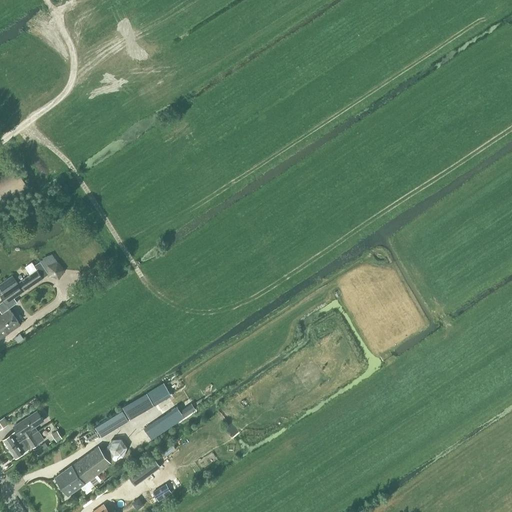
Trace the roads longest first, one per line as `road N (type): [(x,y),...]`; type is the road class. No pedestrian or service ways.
road 1 (track): [(25,125),(70,163),(140,276)]
road 2 (track): [(0,143),(68,90),(74,73),(68,39),(46,0)]
